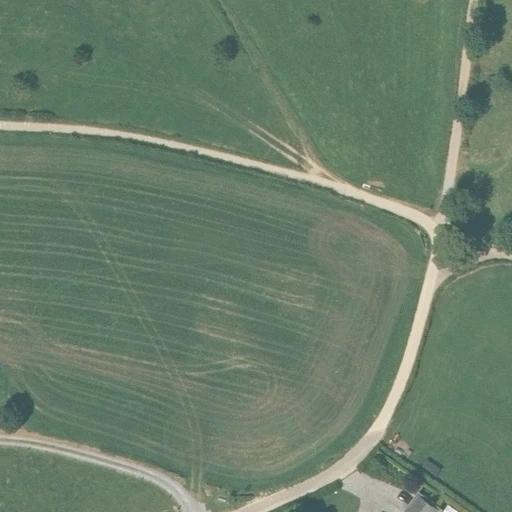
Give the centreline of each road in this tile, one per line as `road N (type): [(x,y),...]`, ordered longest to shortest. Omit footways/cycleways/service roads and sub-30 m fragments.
road 1 (unclassified): [(0,130),(144,143),(224,160),(406,212),(433,233),(406,364),(378,426),(344,464),(245,511)]
road 2 (track): [(475,0),(445,207),(433,233),(511,256)]
